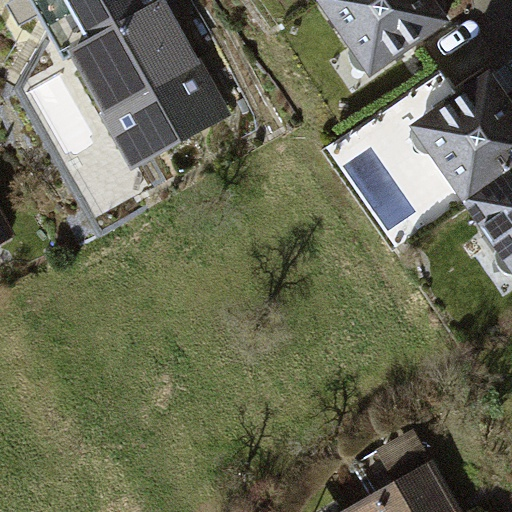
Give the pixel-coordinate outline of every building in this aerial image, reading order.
[(50,36),(55,33),(51,25),(94,0),(93,0),(12,0),(2,6),(20,39),(44,25),(50,36)] [(94,0),(51,25),(55,33),(138,178),(235,123),(164,0),(94,0)] [(314,0),(322,11),(337,0),(314,0)] [(337,0),(322,11),(376,87),(456,31),(434,0),(337,0)] [(416,136),(470,213),(511,183),(511,103),(496,81),(416,136)] [(511,183),(470,213),(511,273),(511,183)] [(0,207),(0,253),(20,241),(0,207)] [(461,511),(414,427),(375,449),(392,480),(336,511),(461,511)]
